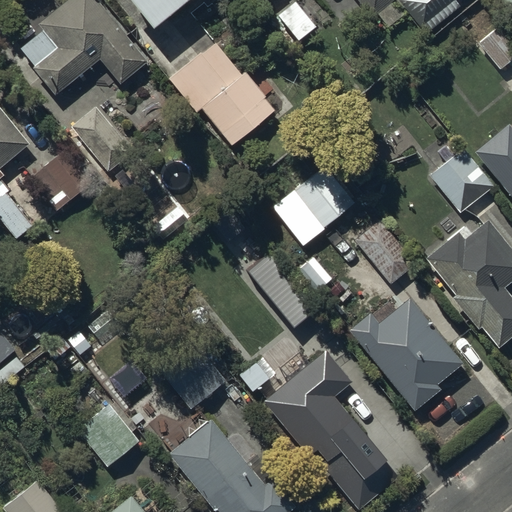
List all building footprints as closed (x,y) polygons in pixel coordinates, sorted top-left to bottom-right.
[(40,32),(19,50),(32,67),(30,69),(53,97),(98,60),(118,85),(146,62),(94,0),(65,0),(35,26),(40,32)] [(122,0),(148,31),(187,0),(122,0)] [(355,0),(371,19),(376,14),(387,28),(404,14),(393,1),(394,0),(355,0)] [(397,0),(396,1),(425,35),(458,7),(452,0),(397,0)] [(511,17),(511,15),(511,0),(499,0),(498,2),(511,17)] [(511,47),(496,27),(476,43),(498,71),(511,59),(511,47)] [(219,39),(167,79),(194,114),(200,110),(230,147),(276,111),(219,39)] [(94,109),(70,128),(84,145),(78,150),(91,167),(98,162),(105,171),(129,151),(94,109)] [(0,178),(2,176),(0,173),(0,168),(28,145),(0,110),(0,178)] [(470,150),(511,200),(511,119),(511,117),(470,150)] [(65,148),(28,179),(55,212),(98,177),(75,148),(69,153),(65,148)] [(461,149),(428,176),(459,215),(493,186),(461,149)] [(323,166),(290,193),(320,230),(353,204),(323,166)] [(0,182),(0,222),(14,240),(30,227),(4,194),(7,192),(0,182)] [(378,220),(352,241),(389,286),(415,264),(378,220)] [(453,296),(450,299),(474,328),(477,326),(497,350),(511,336),(511,300),(510,299),(511,297),(511,293),(508,289),(505,291),(503,289),(511,281),(511,252),(486,220),(470,234),(463,226),(424,260),(453,296)] [(267,254),(246,273),(291,329),(314,310),(267,254)] [(255,293),(220,317),(232,335),(267,311),(255,293)] [(367,313),(346,331),(412,412),(439,390),(435,385),(461,364),(408,298),(377,325),(367,313)] [(0,331),(0,361),(15,350),(0,331)] [(157,371),(189,410),(226,382),(196,342),(157,371)] [(291,378),(261,403),(307,459),(352,421),(332,398),(350,383),(323,351),(309,362),(301,352),(282,367),(291,378)] [(254,361),(236,376),(250,394),(268,379),(254,361)] [(108,405),(75,430),(105,468),(137,443),(108,405)] [(210,421),(167,455),(212,511),(292,511),(297,508),(273,478),(262,487),(210,421)] [(63,511),(37,480),(1,508),(3,511),(63,511)] [(129,497),(110,511),(177,511),(178,511),(177,511),(157,511),(147,500),(138,508),(129,497)]
